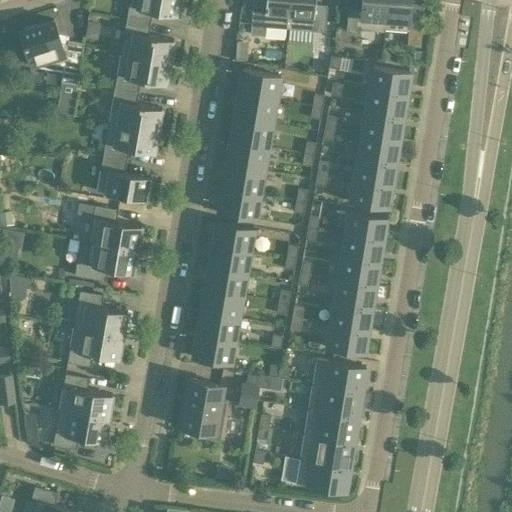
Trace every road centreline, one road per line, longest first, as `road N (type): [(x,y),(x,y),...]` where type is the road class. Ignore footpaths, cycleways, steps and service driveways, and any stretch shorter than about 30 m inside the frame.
road 1 (residential): [(453,0),(365,511)]
road 2 (tertiary): [(419,511),(503,0)]
road 3 (residential): [(133,492),(220,0)]
road 4 (residential): [(318,511),(133,492)]
road 5 (residential): [(133,492),(0,449)]
